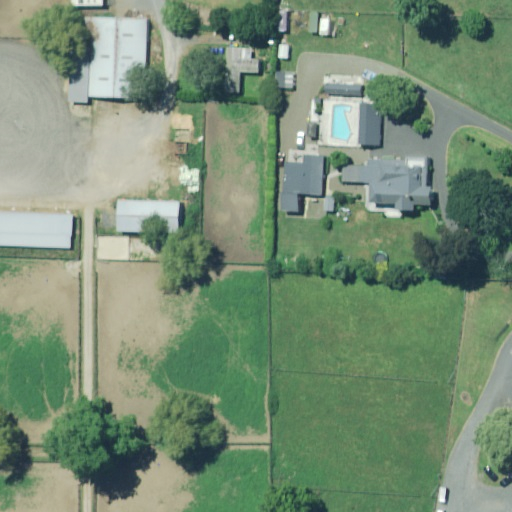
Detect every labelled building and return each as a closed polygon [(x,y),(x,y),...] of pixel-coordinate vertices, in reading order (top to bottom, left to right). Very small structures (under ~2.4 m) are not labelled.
[(295,11),(286,11),(286,31),(294,32),(295,11)] [(150,99),(153,20),(99,17),(95,96),(150,99)] [(260,48),(232,47),(230,92),(247,93),(248,72),(268,73),(268,58),(259,58),(260,48)] [(55,88),(57,92),(60,94),(63,97),(66,98),(70,99),(74,99),(78,99),(81,98),(85,96),(88,94),(91,91),(93,88),(94,85),(95,81),(96,77),(95,73),(94,69),(93,66),(90,63),(88,60),(85,58),(81,56),(77,55),(73,55),(70,55),(66,56),(62,58),(59,60),(57,63),(54,66),(53,70),(52,74),(52,77),(52,81),(53,85),(55,88)] [(318,99),(362,101),(361,108),(367,108),(366,145),(388,146),(390,102),(370,101),(371,86),(334,84),(334,86),(318,86),(318,99)] [(202,128),(202,121),(202,116),(208,116),(208,103),(183,102),(182,119),(190,120),(190,127),(202,128)] [(330,221),(331,196),(333,156),(307,155),(306,162),(292,161),(289,211),(307,212),(308,195),(316,196),(316,204),(320,205),(320,220),(330,221)] [(127,199),(145,200),(147,159),(115,157),(113,199),(127,199)] [(404,212),(425,213),(425,203),(441,203),(442,188),(435,187),(436,158),(414,157),(414,160),(377,159),(376,167),(351,166),(350,182),(380,183),(379,204),(405,205),(404,212)] [(145,200),(127,199),(126,231),(188,234),(190,202),(145,200)] [(0,244),(79,248),(80,215),(0,211),(0,244)]
